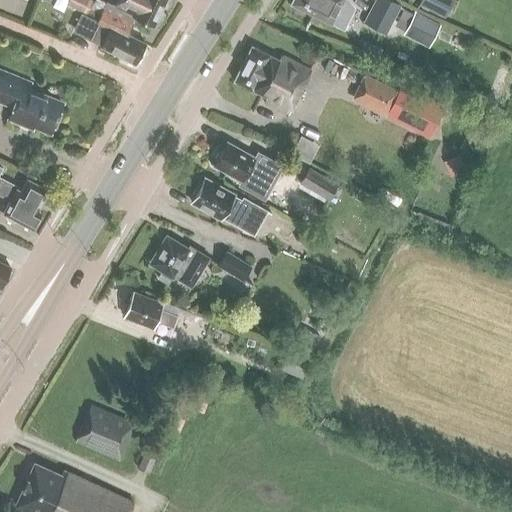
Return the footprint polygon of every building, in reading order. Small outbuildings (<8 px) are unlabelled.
[(86,14),(92,1),(90,0),(77,0),(74,8),(86,14)] [(124,38),(126,34),(134,18),(153,27),(165,0),(116,0),(113,7),(97,0),(95,0),(88,15),(97,20),(95,24),(124,38)] [(291,0),(290,3),(311,14),(330,24),(341,0),(291,0)] [(410,37),(414,30),(421,16),(399,4),(391,0),(373,0),(362,22),(384,34),(388,26),(410,37)] [(453,0),(419,0),(417,4),(444,18),(453,0)] [(74,27),(102,41),(100,46),(134,63),(144,43),(126,34),(124,38),(95,24),(97,20),(88,15),(81,12),(74,27)] [(311,69),(281,54),(278,59),(251,46),(233,81),(266,96),(263,100),(288,113),(311,69)] [(0,102),(13,107),(8,120),(22,126),(23,122),(48,132),(60,102),(26,89),(29,82),(0,70),(0,102)] [(392,101),(397,90),(363,73),(350,100),(384,117),(392,101)] [(392,101),(384,117),(428,138),(443,106),(400,85),(397,90),(392,101)] [(241,180),(247,170),(263,180),(273,162),(256,152),(254,156),(245,151),(244,153),(225,142),(212,164),(241,180)] [(442,162),(449,178),(465,170),(459,155),(442,162)] [(32,224),(36,223),(38,219),(37,215),(39,211),(37,210),(47,190),(26,179),(20,191),(16,188),(16,187),(0,178),(0,169),(1,168),(0,167),(0,194),(9,200),(2,213),(6,215),(7,219),(11,221),(14,220),(30,228),(32,224)] [(298,183),(327,199),(335,184),(306,169),(298,183)] [(191,195),(192,198),(190,201),(208,211),(207,213),(219,220),(227,205),(245,216),(252,203),(238,195),(234,203),(230,200),(233,194),(221,188),(221,189),(203,179),(197,188),(194,190),(191,195)] [(266,208),(261,217),(273,223),(278,215),(266,208)] [(297,240),(325,255),(332,241),(304,226),(297,240)] [(186,249),(165,236),(149,263),(162,270),(157,277),(166,283),(171,275),(190,286),(208,257),(188,246),(186,249)] [(249,266),(225,251),(217,265),(241,279),(249,266)] [(0,262),(0,286),(9,266),(0,262)] [(191,320),(177,315),(160,309),(162,303),(132,292),(122,316),(136,321),(136,322),(152,329),(155,321),(186,333),(191,320)] [(201,320),(198,327),(206,330),(209,323),(207,323),(201,320)] [(311,352),(319,337),(309,332),(301,347),(311,352)] [(287,350),(282,361),(293,365),(289,374),(300,378),(308,358),(287,350)] [(118,460),(134,423),(90,404),(74,442),(118,460)] [(149,473),(156,455),(145,450),(137,468),(149,473)] [(59,476),(34,463),(15,506),(28,511),(128,511),(133,503),(62,470),(59,476)]
